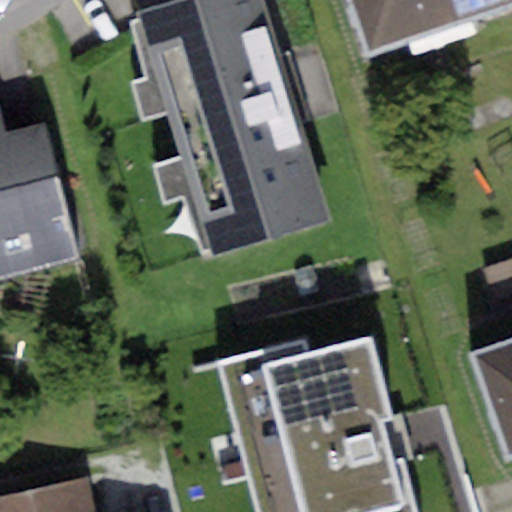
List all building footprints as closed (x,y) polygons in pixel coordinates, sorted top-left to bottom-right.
[(261,0),(183,0),(122,18),(139,76),(129,78),(141,120),(168,112),(182,158),(158,165),(167,196),(192,189),(210,250),(324,217),(261,0)] [(511,6),(511,0),(351,0),(371,55),(511,6)] [(0,277),(78,257),(43,123),(8,132),(1,104),(0,104),(0,277)] [(511,258),(483,268),(493,296),(511,290),(511,258)] [(307,339),(216,363),(255,511),(415,511),(370,338),(311,354),(307,339)] [(511,461),(511,340),(471,355),(508,463),(511,461)] [(101,511),(94,479),(0,498),(0,511),(101,511)]
